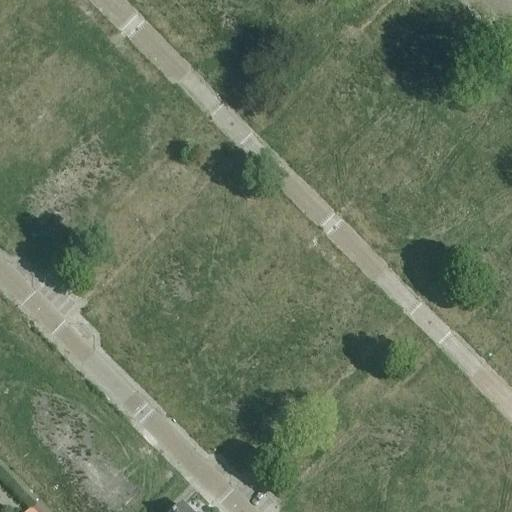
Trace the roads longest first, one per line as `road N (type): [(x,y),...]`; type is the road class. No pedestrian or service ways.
road 1 (residential): [(107,0),(511,406)]
road 2 (residential): [(0,269),(240,511)]
road 3 (unknown): [(244,511),(431,325)]
